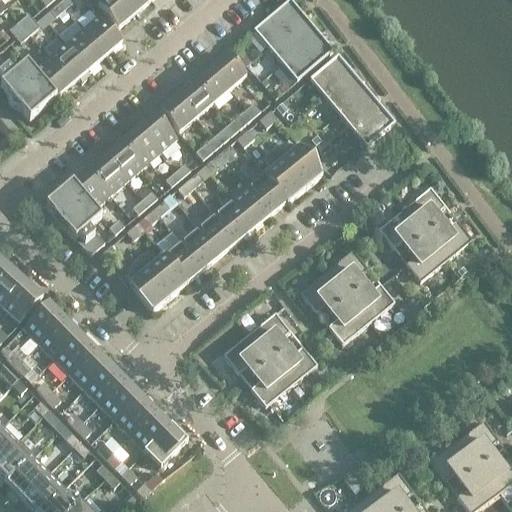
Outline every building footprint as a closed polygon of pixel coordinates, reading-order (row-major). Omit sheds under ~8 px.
[(45,11),(55,2),(53,0),(43,0),(39,4),(45,11)] [(67,0),(59,7),(65,14),(75,5),(70,0),(67,0)] [(135,17),(120,0),(109,0),(99,9),(118,32),(135,17)] [(152,4),(148,0),(120,0),(135,17),(152,4)] [(268,51),(305,21),(291,5),(292,4),(291,2),(253,34),(268,51)] [(65,14),(59,7),(49,15),(55,22),(58,20),(65,14)] [(65,14),(58,20),(63,26),(70,20),(65,14)] [(19,26),(24,33),(34,24),(29,17),(19,26)] [(100,20),(82,34),(104,61),(122,46),(100,20)] [(268,51),(282,68),(318,37),(305,21),(268,51)] [(40,31),(36,26),(34,24),(24,33),(30,39),(40,31)] [(8,34),(14,41),(24,33),(19,26),(8,34)] [(20,48),(30,39),(24,33),(14,41),(20,48)] [(82,34),(66,48),(88,75),(104,61),(82,34)] [(297,85),(334,54),(332,52),(331,52),(318,37),(282,68),(297,85)] [(49,62),(71,89),(88,75),(66,48),(49,62)] [(209,71),(229,94),(246,80),(227,57),(209,71)] [(338,59),(310,83),(324,100),(352,76),(339,60),(338,59)] [(33,76),(55,103),(71,89),(49,62),(33,76)] [(0,78),(10,70),(4,64),(0,67),(0,78)] [(0,81),(4,86),(0,89),(29,124),(55,103),(33,76),(26,68),(15,77),(10,70),(0,78),(0,81)] [(193,85),(212,108),(229,94),(209,71),(193,85)] [(324,100),(338,117),(366,93),(352,76),(324,100)] [(176,99),(196,122),(212,108),(193,85),(176,99)] [(338,117),(352,133),(380,109),(366,93),(338,117)] [(159,114),(178,137),(196,122),(176,99),(159,114)] [(281,119),(287,114),(282,107),(276,112),(281,119)] [(252,122),(260,116),(254,109),(247,115),(252,122)] [(380,109),(352,133),(367,150),(395,126),(394,125),(380,109)] [(252,122),(247,115),(230,129),(236,136),(252,122)] [(270,115),(260,124),(266,130),(276,122),(270,115)] [(137,132),(159,158),(177,144),(154,117),(137,132)] [(236,136),(230,129),(214,143),(219,150),(236,136)] [(121,146),(143,172),(159,158),(137,132),(121,146)] [(246,136),(237,144),(242,151),(252,142),(246,136)] [(321,144),(316,138),(310,143),(315,149),(321,144)] [(214,143),(196,158),(202,165),(219,150),(214,143)] [(104,160),(126,186),(143,172),(121,146),(104,160)] [(271,171),(264,177),(288,207),(322,179),(298,150),(294,153),(291,149),(288,149),(287,150),(284,150),(281,151),(278,152),(275,154),(274,155),(271,157),(269,159),(268,162),(266,165),(271,171)] [(220,158),(225,165),(235,156),(229,150),(220,158)] [(220,158),(210,166),(216,173),(225,165),(220,158)] [(104,160),(88,174),(110,200),(126,186),(104,160)] [(184,168),(174,176),(180,183),(190,175),(184,168)] [(71,188),(93,214),(110,200),(88,174),(71,188)] [(165,184),(171,191),(180,183),(174,176),(165,184)] [(264,177),(247,191),(270,220),(286,207),(287,208),(288,207),(264,177)] [(187,186),(192,192),(202,184),(196,178),(187,186)] [(187,186),(177,194),(183,201),(192,192),(187,186)] [(94,236),(90,231),(100,223),(93,214),(71,188),(46,209),(75,244),(79,241),(85,246),(94,236)] [(247,191),(230,205),(253,233),(270,220),(247,191)] [(430,193),(404,214),(425,240),(442,226),(435,218),(444,211),(430,193)] [(151,196),(141,204),(147,211),(157,203),(151,196)] [(132,212),(138,219),(147,211),(141,204),(132,212)] [(230,205),(213,218),(236,247),(253,233),(230,205)] [(154,214),(159,220),(169,212),(163,206),(154,214)] [(154,214),(144,222),(150,228),(159,220),(154,214)] [(425,240),(404,214),(378,235),(393,253),(402,246),(408,253),(425,240)] [(213,218),(196,232),(219,260),(236,247),(213,218)] [(114,239),(124,231),(118,224),(108,232),(114,239)] [(425,240),(446,266),(472,245),(457,226),(448,234),(442,226),(425,240)] [(137,228),(128,236),(133,242),(143,234),(137,228)] [(196,232),(180,245),(203,274),(219,260),(196,232)] [(155,249),(163,259),(187,289),(188,288),(187,287),(203,274),(180,245),(172,235),(155,249)] [(81,250),(86,255),(99,241),(94,236),(85,246),(81,250)] [(425,240),(408,253),(414,261),(405,268),(420,287),(446,266),(425,240)] [(86,255),(91,259),(103,246),(99,241),(86,255)] [(111,250),(99,260),(106,268),(117,258),(111,250)] [(348,302),(364,289),(358,281),(367,274),(353,255),(327,276),(348,302)] [(187,289),(163,259),(155,265),(150,258),(147,259),(144,260),(141,262),(139,264),(136,266),(134,268),(133,270),(132,272),(131,275),(130,278),(130,280),(132,283),(128,287),(153,316),(187,289)] [(0,282),(10,272),(0,262),(0,282)] [(0,282),(0,309),(3,312),(26,286),(10,272),(0,282)] [(324,308),(331,316),(348,302),(327,276),(301,297),(315,316),(324,308)] [(19,327),(43,302),(26,286),(3,312),(19,327)] [(364,289),(348,302),(369,328),(394,307),(380,289),(371,296),(364,289)] [(348,302),(331,316),(337,324),(328,331),(342,349),(369,328),(348,302)] [(48,307),(22,332),(38,349),(64,323),(48,307)] [(270,365),(287,351),(281,344),(290,336),(275,318),(249,339),(270,365)] [(64,323),(38,349),(53,364),(79,338),(64,323)] [(79,338),(53,364),(69,379),(95,354),(79,338)] [(247,371),(253,378),(270,365),(249,339),(223,360),(238,378),(247,371)] [(0,357),(15,372),(21,366),(6,350),(0,357)] [(287,351),(270,365),(291,391),(317,370),(302,352),(293,359),(287,351)] [(95,354),(69,379),(84,395),(110,369),(95,354)] [(270,365),(253,378),(259,386),(250,393),(265,412),(291,391),(270,365)] [(15,372),(21,378),(30,387),(36,381),(21,366),(15,372)] [(0,376),(12,389),(18,384),(2,367),(0,369),(0,376)] [(110,369),(84,395),(99,410),(125,384),(110,369)] [(27,392),(25,391),(18,384),(12,389),(21,398),(27,392)] [(125,384),(99,410),(114,425),(140,400),(125,384)] [(45,402),(52,396),(43,386),(36,393),(45,402)] [(61,404),(52,396),(45,402),(54,411),(61,404)] [(140,400),(114,425),(129,441),(155,415),(140,400)] [(43,421),(49,415),(42,408),(36,414),(43,421)] [(49,415),(43,421),(50,428),(56,422),(49,415)] [(155,415),(129,441),(145,456),(172,429),(171,428),(170,429),(155,415)] [(66,424),(76,433),(82,427),(73,417),(66,424)] [(477,473),(495,460),(489,452),(498,445),(484,426),(457,446),(477,473)] [(76,433),(84,442),(91,435),(82,427),(76,433)] [(172,429),(145,456),(160,472),(188,445),(172,429)] [(0,433),(0,464),(18,446),(3,431),(0,433)] [(74,452),(80,447),(71,437),(65,443),(74,452)] [(0,481),(7,488),(34,461),(18,446),(0,464),(0,481)] [(477,473),(457,446),(430,466),(445,485),(454,478),(460,486),(477,473)] [(89,455),(87,454),(80,447),(74,452),(83,461),(89,455)] [(104,448),(97,455),(106,464),(113,457),(104,448)] [(106,464),(121,479),(127,473),(121,466),(113,457),(106,464)] [(495,460),(477,473),(497,499),(511,488),(511,463),(510,461),(500,467),(495,460)] [(7,488),(22,504),(49,477),(34,461),(7,488)] [(102,469),(96,475),(105,484),(111,478),(102,469)] [(127,473),(121,479),(130,488),(136,482),(127,473)] [(477,473),(460,486),(466,494),(456,501),(464,511),(480,511),(497,499),(477,473)] [(29,511),(44,511),(64,493),(49,477),(22,504),(29,511)] [(111,478),(105,484),(114,493),(120,487),(111,478)] [(412,497),(398,478),(372,498),(382,511),(408,511),(409,511),(403,504),(412,497)] [(143,502),(150,496),(150,495),(143,488),(136,495),(143,502)] [(44,511),(75,511),(79,508),(64,493),(44,511)] [(382,511),(372,498),(352,511),(382,511)]
